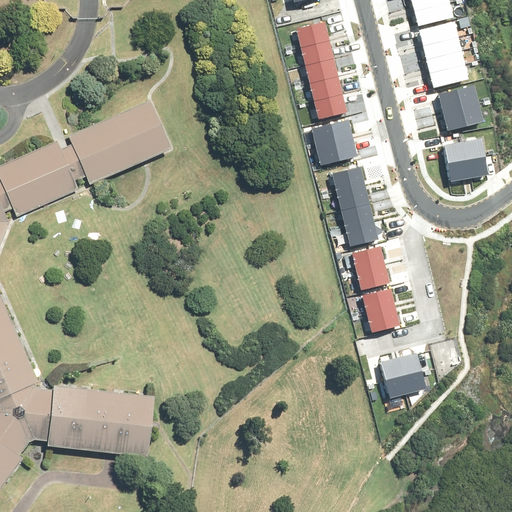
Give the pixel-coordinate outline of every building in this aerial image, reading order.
[(411,0),(414,10),(448,1),(447,0),(411,0)] [(414,10),(417,24),(451,15),(448,1),(414,10)] [(295,26),(300,44),(327,37),(322,19),(295,26)] [(418,29),(421,43),(455,35),(452,21),(418,29)] [(421,43),(425,57),(459,49),(455,35),(421,43)] [(300,44),(304,63),(331,56),(327,37),(300,44)] [(425,57),(428,72),(463,63),(459,49),(425,57)] [(304,63),(309,81),(336,75),(331,56),(304,63)] [(428,72),(432,86),(466,77),(463,63),(428,72)] [(309,81),(313,100),(340,94),(336,75),(309,81)] [(438,93),(442,110),(479,101),(474,84),(438,93)] [(313,100),(318,120),(345,112),(340,94),(313,100)] [(0,486),(21,458),(18,455),(28,442),(33,439),(47,441),(46,445),(106,452),(118,454),(145,457),(152,398),(53,386),(52,390),(38,389),(34,386),(33,384),(38,381),(0,295),(0,241),(7,222),(3,211),(11,207),(16,217),(22,214),(77,190),(74,182),(86,177),(89,184),(170,149),(148,99),(148,100),(93,124),(72,133),(67,135),(70,144),(63,147),(59,148),(56,140),(51,142),(0,163),(0,486)] [(442,110),(447,128),(483,119),(479,101),(442,110)] [(310,127),(314,144),(351,136),(347,118),(310,127)] [(351,136),(314,144),(319,164),(355,155),(351,136)] [(444,142),(447,160),(482,155),(480,137),(444,142)] [(482,155),(447,160),(449,178),(485,173),(482,155)] [(358,165),(330,172),(335,190),(363,184),(358,165)] [(363,184),(335,190),(339,208),(368,201),(363,184)] [(368,201),(339,208),(344,227),(372,220),(368,201)] [(372,220),(344,227),(348,244),(377,237),(372,220)] [(379,244),(350,251),(355,270),(383,263),(379,244)] [(383,263),(355,270),(360,288),(388,280),(383,263)] [(389,287),(361,294),(366,313),(394,306),(389,287)] [(394,306),(366,313),(370,330),(398,323),(394,306)] [(417,352),(398,356),(406,391),(425,387),(417,352)] [(398,356),(379,360),(387,395),(406,391),(398,356)]
